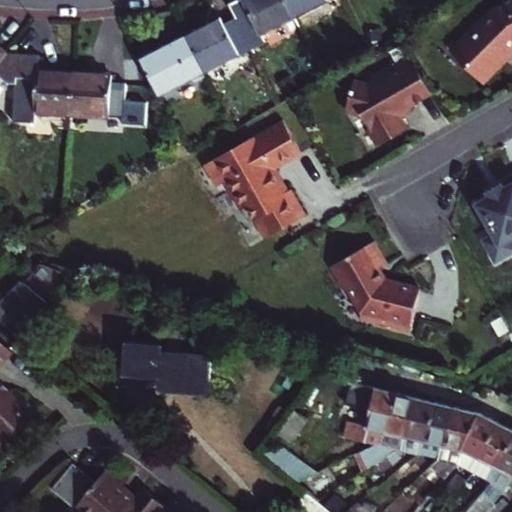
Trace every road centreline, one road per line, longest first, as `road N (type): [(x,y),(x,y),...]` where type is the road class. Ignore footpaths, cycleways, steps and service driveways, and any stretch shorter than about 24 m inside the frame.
road 1 (residential): [(214,511),(133,444),(105,433),(52,446),(0,497)]
road 2 (residential): [(511,109),(379,184)]
